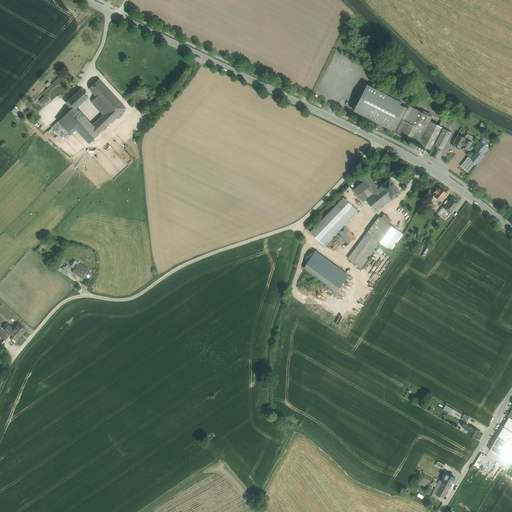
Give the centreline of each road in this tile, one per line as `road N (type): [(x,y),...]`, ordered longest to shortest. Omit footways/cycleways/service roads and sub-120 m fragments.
road 1 (tertiary): [(117,16),(379,141),(511,228)]
road 2 (residential): [(441,511),(511,391)]
